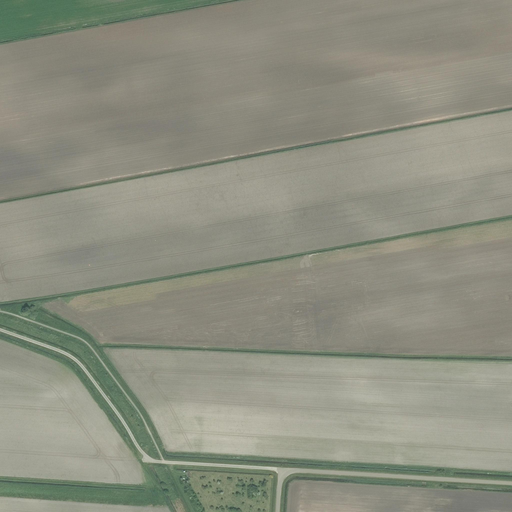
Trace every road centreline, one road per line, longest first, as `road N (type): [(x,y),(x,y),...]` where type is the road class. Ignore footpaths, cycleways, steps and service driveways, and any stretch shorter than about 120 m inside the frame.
road 1 (unclassified): [(511,483),(283,473)]
road 2 (track): [(0,330),(77,358),(139,449),(163,462)]
road 3 (unclassified): [(283,473),(163,462)]
